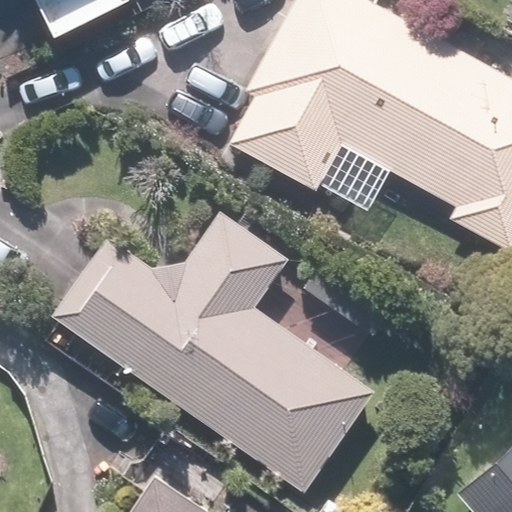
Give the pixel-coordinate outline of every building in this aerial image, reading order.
[(41,0),(58,32),(123,0),(41,0)] [(291,0),(244,85),(257,92),(229,142),(317,191),(343,146),(456,209),(451,219),(510,252),(511,248),(511,50),(506,47),(494,69),(398,16),(406,0),(291,0)] [(292,265),(221,210),(170,277),(109,230),(46,312),(292,502),(374,395),(260,307),(292,265)] [(396,306),(325,258),(306,287),(376,335),(396,306)] [(511,511),(511,431),(448,487),(469,511),(511,511)] [(200,511),(143,468),(116,511),(200,511)]
